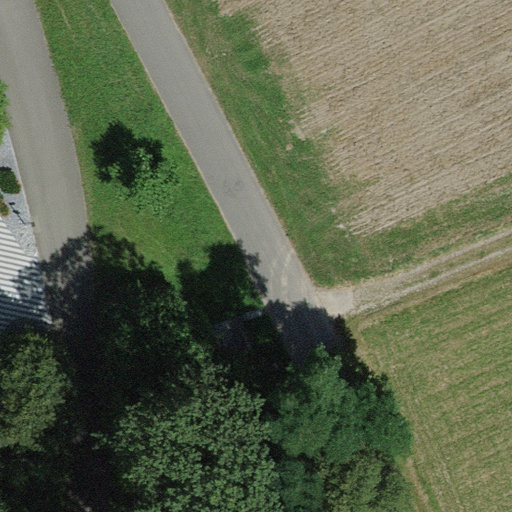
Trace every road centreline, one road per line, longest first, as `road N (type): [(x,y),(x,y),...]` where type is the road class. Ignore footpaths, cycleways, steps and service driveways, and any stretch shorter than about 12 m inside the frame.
road 1 (unclassified): [(388,511),(126,0)]
road 2 (residential): [(65,511),(65,273),(46,127),(8,0)]
